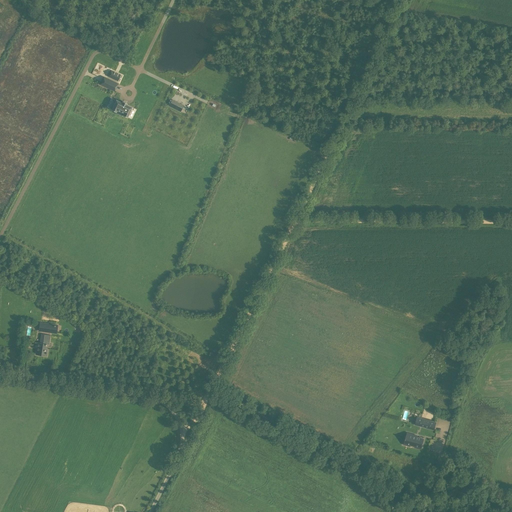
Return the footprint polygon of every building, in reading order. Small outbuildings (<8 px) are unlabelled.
[(121,75),(111,70),(108,76),(118,81),(121,75)] [(104,77),(100,84),(115,91),(118,84),(104,77)] [(116,99),(111,109),(116,112),(117,110),(123,113),(123,115),(127,117),(132,107),(126,104),(127,103),(122,101),(122,102),(116,99)] [(183,106),(177,103),(174,109),(180,112),(183,106)] [(44,331),(52,333),(56,333),(56,332),(57,325),(45,323),(42,323),(41,331),(44,331)] [(46,348),(46,344),(49,344),(50,339),(43,338),(43,344),(37,343),(36,347),(38,348),(37,353),(45,355),(47,355),(48,348),(46,348)] [(436,423),(421,418),(417,417),(415,424),(419,425),(434,430),(436,423)] [(416,435),(414,435),(407,433),(405,440),(404,444),(410,446),(410,445),(415,446),(414,447),(421,449),(421,448),(424,439),(415,437),(416,435)]
